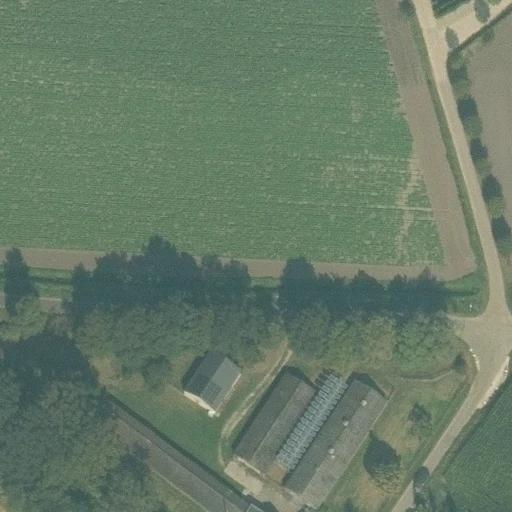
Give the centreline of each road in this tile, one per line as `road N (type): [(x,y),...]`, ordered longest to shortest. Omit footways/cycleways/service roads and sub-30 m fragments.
road 1 (unclassified): [(496,327),(0,287)]
road 2 (unclassified): [(496,327),(496,281),(433,35)]
road 3 (unclassified): [(400,511),(487,377),(496,327)]
